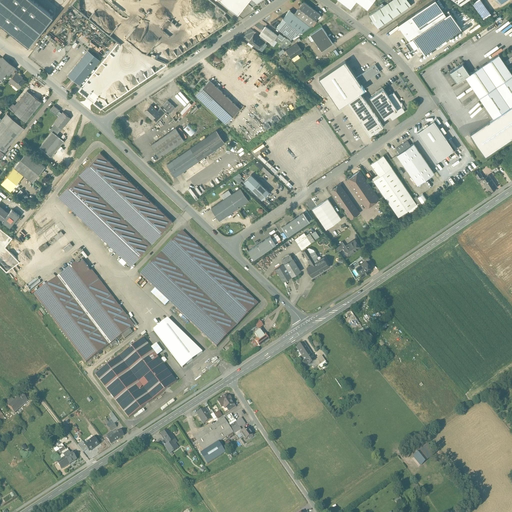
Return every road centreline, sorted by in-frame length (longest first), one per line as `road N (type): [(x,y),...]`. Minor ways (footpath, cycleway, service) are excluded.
road 1 (residential): [(226,248),(425,106),(408,69),(327,0)]
road 2 (secondary): [(306,329),(511,190)]
road 3 (secondary): [(25,511),(228,380)]
road 4 (residential): [(282,0),(101,125)]
road 5 (residential): [(101,125),(226,248)]
road 6 (unclassified): [(321,511),(228,380)]
road 7 (residential): [(17,227),(66,166),(85,112)]
